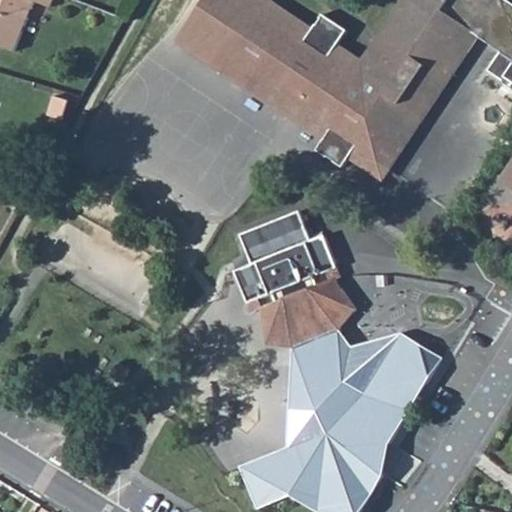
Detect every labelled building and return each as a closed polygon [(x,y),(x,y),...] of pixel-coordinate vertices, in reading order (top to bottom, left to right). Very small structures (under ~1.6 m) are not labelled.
[(0,0),(0,45),(16,52),(36,1),(52,8),(54,0),(0,0)] [(207,0),(180,42),(217,68),(244,29),(233,21),(246,0),(207,0)] [(511,3),(507,0),(404,0),(362,63),(338,46),(348,30),(324,14),(313,30),(268,0),(246,0),(233,21),(244,29),(217,68),(325,140),(318,150),(344,168),(352,157),(377,174),(397,144),(404,149),(480,36),(503,51),(490,70),(511,85),(511,3)] [(49,115),(64,120),(70,100),(55,95),(49,115)] [(511,165),(503,178),(511,184),(511,165)] [(236,271),(253,313),(263,309),(268,345),(295,348),(292,410),(320,410),(329,432),(290,448),(243,467),(261,509),(294,496),(320,511),(363,511),(385,476),(371,459),(383,439),(392,444),(444,358),(403,333),(366,393),(348,383),(353,347),(341,330),(358,309),(336,280),(342,277),(326,235),(312,240),(300,211),(242,235),(254,264),(236,271)] [(403,333),(353,347),(348,383),(366,393),(403,333)] [(0,380),(0,391),(6,395),(11,386),(0,380)] [(320,410),(292,410),(290,448),(329,432),(320,410)] [(385,476),(392,444),(383,439),(371,459),(385,476)]
